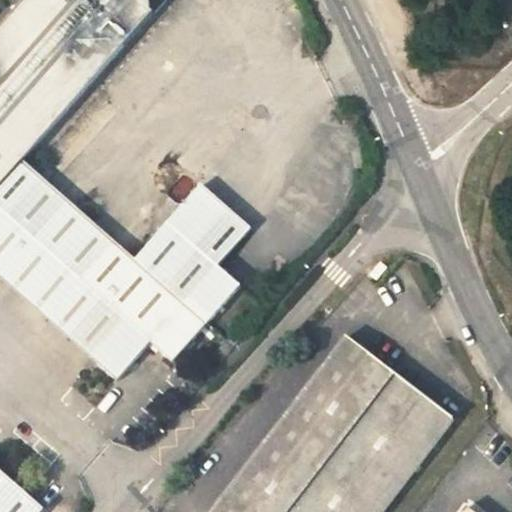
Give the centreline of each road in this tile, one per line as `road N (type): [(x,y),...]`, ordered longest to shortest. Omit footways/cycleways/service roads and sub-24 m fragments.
road 1 (unclassified): [(422,176),(126,511)]
road 2 (tertiary): [(422,176),(478,313),(511,368)]
road 3 (tertiary): [(337,0),(422,176)]
road 4 (unclassified): [(422,176),(511,90)]
